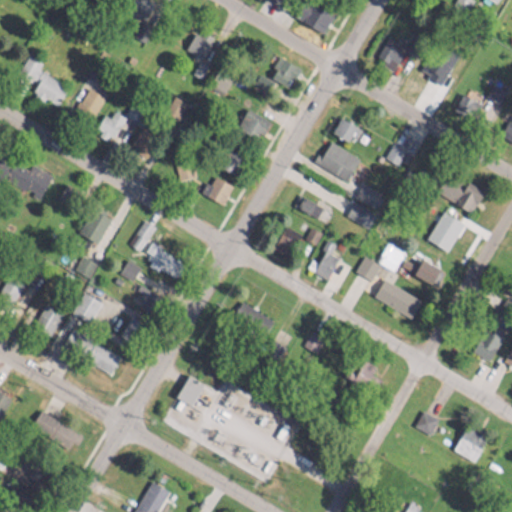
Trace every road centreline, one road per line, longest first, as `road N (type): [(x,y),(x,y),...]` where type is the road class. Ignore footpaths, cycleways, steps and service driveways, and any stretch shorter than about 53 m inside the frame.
road 1 (residential): [(70,511),(376,0)]
road 2 (residential): [(511,423),(0,118)]
road 3 (residential): [(330,511),(511,209)]
road 4 (residential): [(511,178),(208,0)]
road 5 (residential): [(255,511),(0,360)]
